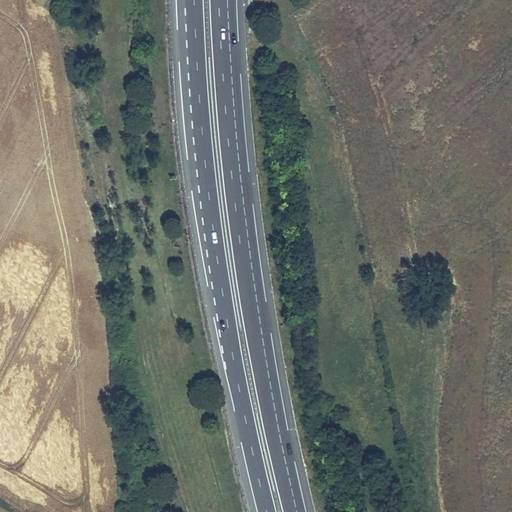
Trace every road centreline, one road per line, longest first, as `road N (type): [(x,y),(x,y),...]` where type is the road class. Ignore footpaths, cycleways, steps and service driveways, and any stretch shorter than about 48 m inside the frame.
road 1 (motorway): [(297,511),(245,245),(223,0)]
road 2 (motorway): [(194,0),(221,293),(266,511)]
